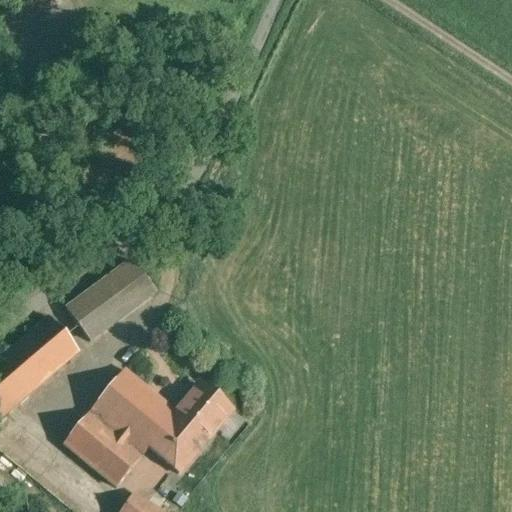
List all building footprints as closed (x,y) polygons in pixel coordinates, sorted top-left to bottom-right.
[(154,295),(131,263),(65,311),(89,343),(154,295)] [(0,419),(77,355),(48,321),(0,361),(0,419)] [(173,411),(126,373),(90,416),(137,455),(173,411)] [(180,475),(232,414),(200,387),(148,447),(180,475)] [(87,415),(62,444),(115,489),(140,460),(87,415)] [(160,511),(134,493),(119,511),(160,511)]
